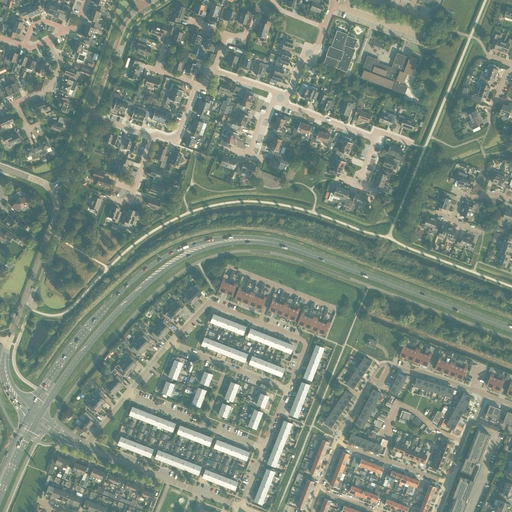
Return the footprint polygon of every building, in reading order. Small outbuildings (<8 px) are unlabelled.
[(101,6),(100,9),(106,11),(107,8),(108,8),(109,6),(104,5),(106,2),(100,0),(96,0),(95,4),(101,6)] [(302,0),(288,0),(287,5),(295,8),(298,2),(301,3),(302,0)] [(318,5),(320,1),(317,0),(309,0),(308,3),(312,5),(310,9),(319,13),(322,6),(318,5)] [(34,6),(31,7),(36,16),(39,14),(39,13),(40,12),(39,9),(42,8),(38,1),(33,3),(34,6)] [(198,4),(195,13),(201,15),(203,9),(206,10),(208,3),(202,1),(201,5),(198,4)] [(53,15),(57,4),(55,3),(53,6),(50,5),(51,3),(48,2),(46,9),(49,10),(47,14),(51,15),(51,14),(53,15)] [(209,15),(215,17),(219,7),(212,5),(213,3),(210,2),(208,7),(211,8),(209,15)] [(58,18),(61,9),(58,8),(59,5),(57,4),(53,15),(54,15),(54,17),(58,18)] [(61,9),(58,18),(61,19),(62,18),(64,19),(65,16),(68,17),(70,10),(67,9),(68,8),(65,6),(64,10),(61,9)] [(171,15),(170,19),(178,22),(179,18),(183,19),(184,15),(183,15),(185,8),(176,6),(173,16),(171,15)] [(36,16),(31,7),(26,9),(26,8),(20,10),(23,17),(28,14),(30,17),(31,16),(32,18),(36,16)] [(108,12),(106,11),(100,9),(99,12),(93,9),(91,15),(100,18),(101,15),(106,17),(108,12)] [(223,18),(222,19),(226,21),(227,19),(232,21),(235,13),(226,10),(223,18)] [(241,13),(238,22),(245,24),(247,18),(251,19),(253,13),(247,11),(246,14),(241,13)] [(98,23),(100,18),(91,15),(89,20),(95,22),(94,25),(100,27),(101,24),(98,23)] [(14,23),(13,26),(22,29),(24,25),(23,25),(23,23),(20,22),(21,19),(15,17),(13,17),(11,22),(14,23)] [(271,22),(261,19),(259,27),(260,27),(257,36),(261,37),(260,41),(266,42),(267,39),(265,38),(271,22)] [(101,28),(100,27),(94,25),(93,28),(87,26),(85,31),(94,34),(96,29),(100,31),(101,28)] [(22,29),(13,26),(12,29),(9,28),(8,30),(10,30),(9,33),(8,36),(14,39),(16,33),(19,34),(20,32),(21,33),(22,29)] [(161,29),(153,26),(152,27),(151,26),(149,27),(148,30),(149,32),(151,33),(150,33),(161,37),(162,36),(165,37),(168,28),(162,26),(161,29)] [(174,28),(171,27),(168,34),(172,35),(172,34),(174,34),(173,38),(174,38),(173,41),(178,43),(179,40),(183,41),(185,34),(183,33),(173,30),(174,28)] [(89,38),(88,41),(90,42),(96,44),(97,41),(92,39),(94,34),(85,31),(83,36),(89,38)] [(347,35),(338,31),(331,48),(333,48),(330,56),(327,55),(324,64),(335,68),(335,66),(337,67),(337,68),(347,71),(355,49),(353,49),(354,47),(357,40),(349,37),(347,36),(347,35)] [(201,36),(194,34),(190,44),(194,45),(194,43),(197,44),(196,48),(198,48),(196,55),(197,56),(200,49),(199,49),(202,42),(199,41),(201,36)] [(494,50),(500,52),(504,42),(499,41),(501,36),(496,34),(494,40),(497,41),(494,50)] [(139,37),(136,47),(140,48),(138,53),(147,56),(150,48),(144,46),(146,40),(139,37)] [(199,49),(200,49),(202,50),(203,46),(206,47),(206,49),(209,50),(212,42),(209,41),(209,39),(206,38),(206,39),(203,38),(202,42),(199,49)] [(283,44),(282,48),(289,50),(290,51),(292,45),(290,44),(291,41),(284,39),(282,43),(283,44)] [(504,42),(500,52),(506,54),(510,45),(511,45),(511,39),(510,39),(508,44),(504,42)] [(90,42),(88,41),(84,40),(83,43),(77,40),(75,46),(84,49),(86,44),(89,45),(90,42)] [(83,52),(84,49),(75,46),(73,51),(79,53),(77,60),(83,62),(87,53),(83,52)] [(281,57),(290,60),(291,54),(288,53),(289,50),(282,48),(281,52),(282,53),(281,57)] [(8,60),(15,62),(15,63),(17,56),(18,54),(11,52),(10,53),(7,52),(4,60),(7,61),(8,60)] [(379,63),(380,62),(380,60),(368,55),(362,70),(364,70),(361,78),(391,89),(391,88),(393,89),(393,90),(405,95),(408,87),(403,85),(404,83),(407,74),(411,75),(415,66),(418,58),(410,55),(409,57),(397,53),(393,63),(394,63),(392,68),(379,63)] [(15,63),(15,62),(14,64),(13,67),(16,68),(18,64),(25,66),(28,58),(21,55),(20,57),(17,56),(15,63)] [(228,65),(235,68),(238,57),(230,55),(229,58),(230,58),(228,65)] [(275,65),(282,67),(283,64),(288,66),(290,60),(281,57),(280,61),(277,61),(275,65)] [(182,66),(185,67),(187,60),(184,59),(183,62),(180,61),(180,59),(177,58),(174,66),(177,68),(176,69),(180,71),(182,66)] [(245,58),(242,68),(248,70),(251,61),(245,58)] [(35,73),(38,65),(35,64),(36,62),(29,59),(26,68),(33,70),(32,72),(35,73)] [(131,67),(128,77),(137,80),(141,68),(136,66),(137,62),(131,59),(129,66),(131,67)] [(187,60),(185,67),(187,67),(185,72),(191,74),(191,72),(193,73),(195,67),(199,69),(200,65),(196,64),(196,65),(192,64),(193,62),(187,60)] [(39,63),(38,65),(35,73),(36,73),(36,72),(43,74),(42,75),(46,77),(48,69),(45,68),(46,66),(39,63)] [(257,64),(254,72),(257,73),(256,75),(260,76),(261,74),(264,74),(267,65),(264,64),(262,68),(259,67),(260,65),(257,64)] [(487,73),(496,76),(499,70),(494,68),(495,66),(489,64),(488,68),(489,68),(487,73)] [(275,69),(273,74),(282,76),(284,71),(281,70),(282,67),(275,65),(274,69),(275,69)] [(78,71),(67,67),(65,74),(74,77),(75,74),(78,75),(79,74),(80,73),(89,76),(91,70),(82,67),(80,71),(79,71),(78,71)] [(481,80),(487,83),(488,80),(494,82),(496,76),(487,73),(486,78),(483,77),(481,80)] [(282,76),(273,74),(272,78),(271,77),(269,82),(276,84),(277,81),(280,82),(282,76)] [(145,85),(157,89),(159,81),(144,76),(142,82),(146,83),(145,85)] [(77,83),(68,79),(66,84),(63,82),(60,91),(68,94),(70,90),(74,91),(77,83)] [(8,86),(12,94),(19,91),(18,89),(21,88),(18,80),(14,82),(15,83),(8,86)] [(480,90),(489,93),(491,87),(486,85),(487,83),(481,80),(480,84),(481,85),(480,90)] [(172,94),(181,97),(183,91),(177,89),(178,85),(172,83),(170,90),(173,91),(172,94)] [(230,88),(230,86),(227,85),(226,86),(221,84),(218,91),(226,94),(226,95),(231,97),(233,89),(230,88)] [(306,99),(307,97),(311,88),(303,84),(299,93),(302,94),(301,97),(306,99)] [(5,97),(12,94),(8,86),(1,89),(1,88),(0,88),(0,93),(1,96),(4,95),(5,97)] [(307,97),(313,99),(314,97),(316,98),(319,91),(317,90),(317,89),(312,86),(311,88),(307,97)] [(242,100),(251,103),(254,97),(247,95),(248,91),(242,89),(240,95),(243,96),(242,100)] [(487,99),(489,93),(480,90),(478,94),(476,94),(472,96),(471,99),(480,102),(481,100),(482,97),(487,99)] [(326,99),(327,96),(329,93),(323,91),(322,92),(319,91),(316,98),(319,99),(318,102),(324,104),(326,99)] [(118,111),(121,102),(118,102),(121,95),(114,93),(111,102),(115,103),(113,109),(118,111)] [(179,103),(181,97),(172,94),(171,97),(168,96),(166,102),(171,104),(172,101),(179,103)] [(66,99),(58,96),(57,99),(59,100),(56,107),(62,110),(62,112),(65,113),(66,113),(67,114),(68,113),(69,112),(69,111),(68,110),(67,109),(66,109),(68,104),(64,102),(66,99)] [(122,103),(121,102),(118,111),(125,113),(127,107),(130,108),(131,105),(132,105),(132,102),(123,99),(122,103)] [(201,101),(199,107),(207,110),(210,104),(214,105),(215,102),(208,99),(207,103),(201,101)] [(330,101),(326,99),(324,104),(322,108),(328,110),(329,107),(332,109),(335,102),(334,102),(334,101),(331,99),(330,100),(330,101)] [(241,110),(242,110),(243,106),(249,108),(251,103),(242,100),(241,103),(239,102),(238,104),(237,104),(235,108),(238,108),(238,109),(241,110)] [(42,101),(31,106),(35,113),(44,109),(45,112),(50,110),(47,103),(44,104),(42,101)] [(354,110),(356,103),(353,102),(353,104),(344,101),(340,113),(349,116),(351,109),(354,110)] [(508,107),(503,105),(500,113),(503,121),(509,118),(508,116),(511,110),(511,111),(511,104),(509,103),(508,107)] [(138,107),(132,105),(131,105),(130,108),(130,111),(133,112),(131,118),(137,120),(141,108),(138,107)] [(152,107),(150,111),(151,112),(154,113),(152,120),(158,122),(161,114),(157,112),(158,109),(152,107)] [(207,110),(199,107),(197,113),(202,115),(201,118),(208,121),(209,117),(205,116),(207,110)] [(150,111),(141,108),(137,120),(143,122),(145,116),(149,117),(150,112),(151,112),(150,111)] [(368,123),(371,115),(361,111),(362,110),(357,108),(355,115),(359,116),(358,119),(368,123)] [(238,119),(247,123),(249,117),(243,114),(244,111),(242,110),(241,110),(238,109),(236,115),(239,116),(238,119)] [(469,115),(471,120),(480,116),(477,110),(473,112),(472,109),(466,112),(467,116),(469,115)] [(164,115),(161,114),(158,122),(163,124),(165,118),(169,119),(171,113),(165,111),(164,115)] [(390,121),(394,123),(396,116),(389,114),(388,117),(382,115),(379,122),(388,125),(390,121)] [(10,115),(0,119),(0,131),(5,129),(4,127),(14,123),(10,115)] [(274,123),(284,126),(285,122),(287,123),(287,121),(289,121),(290,118),(284,115),(283,119),(277,117),(274,123)] [(413,131),(416,122),(406,119),(406,118),(399,115),(397,121),(402,123),(401,126),(413,131)] [(67,119),(60,116),(58,122),(53,121),(51,128),(60,132),(63,124),(65,125),(67,119)] [(480,116),(471,120),(473,125),(472,125),(474,129),(480,126),(478,124),(483,122),(480,116)] [(192,126),(201,129),(203,123),(209,125),(210,121),(203,119),(201,122),(194,119),(192,126)] [(226,126),(232,128),(237,129),(238,126),(245,128),(247,123),(238,119),(237,122),(233,121),(232,124),(227,122),(226,126)] [(301,122),(299,127),(295,125),(292,133),(296,134),(297,131),(303,133),(307,124),(301,122)] [(281,136),(283,137),(284,136),(285,133),(282,132),(284,126),(274,123),(272,128),(279,131),(277,134),(281,136)] [(312,126),(307,124),(303,133),(307,134),(306,137),(308,138),(311,140),(311,141),(313,135),(314,133),(310,132),(312,126)] [(199,135),(201,129),(192,126),(190,132),(197,134),(196,137),(203,140),(204,137),(199,135)] [(226,136),(235,140),(238,134),(231,131),(232,128),(226,126),(225,129),(228,130),(226,136)] [(317,136),(313,135),(311,141),(314,142),(315,142),(320,144),(321,141),(325,132),(319,130),(317,136)] [(104,142),(111,144),(114,136),(110,135),(111,133),(108,131),(107,133),(101,131),(97,141),(104,143),(104,142)] [(331,134),(325,132),(321,141),(327,143),(326,146),(330,148),(332,142),(328,140),(331,134)] [(9,133),(3,136),(6,144),(9,143),(11,146),(21,141),(17,133),(11,136),(9,133)] [(114,136),(111,144),(114,145),(114,147),(117,148),(119,149),(122,142),(119,141),(121,136),(117,135),(117,137),(114,136)] [(342,146),(351,150),(353,144),(349,142),(351,139),(342,135),(340,142),(343,143),(342,146)] [(233,145),(235,140),(226,136),(225,140),(222,138),(220,144),(226,147),(227,143),(233,145)] [(271,143),(280,146),(283,140),(286,142),(286,140),(287,138),(284,136),(283,137),(281,136),(280,139),(273,137),(271,143)] [(194,140),(188,137),(185,145),(193,147),(195,143),(199,145),(201,139),(195,137),(194,140)] [(126,149),(129,151),(132,142),(129,141),(130,139),(126,138),(125,143),(122,142),(119,149),(122,150),(123,146),(127,147),(126,149)] [(37,147),(40,156),(48,153),(47,149),(50,147),(47,140),(39,143),(40,146),(37,147)] [(135,143),(132,142),(129,151),(133,152),(132,153),(135,154),(138,155),(141,149),(138,148),(140,143),(136,141),(135,143)] [(278,152),(280,146),(271,143),(269,149),(276,151),(274,155),(280,157),(282,153),(278,152)] [(33,160),(40,156),(37,147),(33,149),(32,146),(24,150),(27,157),(31,156),(33,160)] [(336,151),(335,154),(341,156),(343,153),(349,155),(351,150),(342,146),(341,149),(337,148),(336,151)] [(401,160),(404,153),(400,152),(401,148),(397,146),(396,148),(390,146),(388,153),(396,156),(395,158),(401,160)] [(164,165),(167,157),(164,155),(166,150),(159,148),(157,153),(156,154),(154,158),(162,161),(161,164),(164,165)] [(180,163),(184,161),(182,157),(180,157),(181,154),(174,152),(172,157),(169,156),(166,163),(171,165),(171,163),(177,165),(178,162),(180,163)] [(341,156),(335,154),(334,158),(337,159),(335,165),(344,168),(346,162),(340,160),(341,156)] [(233,169),(236,160),(232,158),(231,159),(223,156),(220,165),(233,169)] [(127,166),(130,160),(123,158),(121,163),(120,162),(116,171),(120,173),(124,175),(127,166)] [(286,164),(287,161),(280,158),(279,161),(271,159),(269,165),(278,168),(280,162),(286,164)] [(399,166),(401,161),(394,158),(393,161),(386,158),(383,166),(392,169),(394,165),(399,166)] [(254,172),(256,166),(250,164),(250,165),(243,162),(242,165),(239,164),(236,173),(241,175),(242,172),(250,175),(252,171),(254,172)] [(342,174),(344,168),(335,165),(333,171),(330,169),(328,173),(334,175),(336,172),(342,174)] [(169,175),(170,172),(161,168),(160,171),(152,169),(150,175),(159,178),(161,172),(169,175)] [(108,189),(111,180),(102,177),(103,173),(94,170),(93,176),(99,178),(96,185),(108,189)] [(492,183),(497,185),(500,175),(501,176),(502,173),(499,172),(494,170),(491,176),(494,177),(492,183)] [(377,178),(385,182),(387,176),(390,177),(391,173),(384,171),(383,174),(379,172),(377,178)] [(462,189),(466,179),(463,178),(464,175),(459,173),(457,179),(460,180),(457,186),(461,187),(461,188),(462,189)] [(500,175),(497,185),(502,186),(504,180),(507,181),(509,175),(504,174),(503,177),(501,176),(500,175)] [(469,180),(466,179),(462,189),(464,189),(468,190),(470,183),(473,184),(475,179),(470,177),(469,180)] [(385,182),(377,178),(374,185),(379,186),(378,189),(385,192),(389,193),(390,189),(387,188),(388,186),(384,185),(385,182)] [(168,190),(169,186),(161,183),(160,187),(152,184),(149,192),(159,195),(162,188),(168,190)] [(334,195),(340,197),(343,189),(337,187),(334,194),(331,193),(328,200),(332,201),(334,195)] [(344,205),(347,206),(350,199),(347,198),(349,191),(343,189),(340,197),(346,200),(344,205)] [(21,191),(17,192),(15,195),(16,198),(17,200),(12,207),(16,210),(18,207),(23,211),(25,211),(27,208),(27,206),(25,204),(28,200),(24,196),(23,194),(21,191)] [(97,211),(101,199),(98,199),(100,195),(91,192),(88,198),(92,199),(89,208),(97,211)] [(350,199),(347,206),(351,207),(353,202),(359,204),(362,195),(356,193),(353,200),(350,199)] [(442,199),(441,202),(451,205),(451,203),(452,200),(445,197),(446,194),(441,193),(439,198),(442,199)] [(362,195),(359,204),(365,206),(363,211),(366,212),(370,203),(366,202),(368,197),(362,195)] [(158,210),(160,202),(149,199),(147,205),(153,207),(152,208),(158,210)] [(451,205),(441,202),(440,205),(437,204),(435,209),(441,211),(442,208),(448,210),(449,207),(450,207),(451,205)] [(462,207),(461,209),(471,212),(472,210),(475,211),(477,205),(471,203),(470,206),(464,204),(462,208),(462,207)] [(117,222),(120,215),(117,214),(118,209),(111,206),(108,217),(113,219),(113,221),(117,222)] [(505,218),(508,219),(511,210),(511,209),(510,209),(506,208),(504,215),(501,214),(499,219),(504,221),(505,218)] [(133,224),(138,212),(130,209),(127,215),(124,214),(121,223),(126,225),(127,222),(133,224)] [(471,212),(461,209),(461,211),(460,215),(466,217),(465,220),(471,222),(473,217),(470,215),(471,212)] [(14,220),(8,215),(7,216),(7,218),(6,218),(5,218),(4,218),(4,220),(3,221),(11,227),(14,222),(19,226),(22,221),(17,217),(14,220)] [(430,226),(433,217),(431,216),(431,217),(428,215),(425,222),(422,221),(420,226),(426,228),(427,225),(430,226)] [(435,217),(433,217),(430,226),(433,227),(431,231),(437,232),(439,227),(436,226),(438,219),(435,218),(435,217)] [(447,236),(451,227),(449,226),(449,227),(445,225),(443,232),(440,231),(438,236),(443,238),(444,235),(447,236)] [(453,227),(451,227),(447,236),(450,237),(449,240),(454,242),(456,237),(454,236),(456,229),(452,228),(453,227)] [(3,241),(6,241),(7,240),(9,241),(13,236),(7,232),(4,235),(0,231),(0,240),(1,241),(1,240),(3,241)] [(465,245),(469,235),(467,235),(463,234),(461,241),(458,240),(456,245),(461,247),(462,244),(465,245)] [(471,236),(469,235),(465,245),(468,246),(467,249),(472,251),(474,245),(472,244),(474,238),(470,237),(471,236)] [(511,238),(504,236),(502,241),(511,245),(511,243),(511,238)] [(502,241),(501,246),(511,250),(511,248),(511,245),(502,241)] [(501,252),(508,255),(509,251),(511,252),(511,250),(501,246),(499,252),(501,253),(501,252)] [(501,252),(501,253),(499,258),(509,261),(510,258),(511,258),(511,256),(508,255),(501,252)] [(509,261),(499,258),(497,264),(511,269),(511,266),(507,265),(509,261)] [(225,279),(223,278),(218,291),(225,293),(229,284),(224,282),(225,279)] [(233,286),(229,284),(225,293),(232,296),(237,284),(234,283),(233,286)] [(194,288),(190,293),(198,300),(198,299),(202,295),(200,293),(202,290),(196,285),(193,288),(194,288)] [(241,288),(239,287),(234,299),(241,302),(245,292),(240,290),(241,288)] [(249,294),(245,292),(241,302),(248,304),(253,292),(250,291),(249,294)] [(255,293),(253,292),(248,304),(255,307),(258,298),(254,296),(255,293)] [(198,300),(190,293),(186,297),(185,296),(183,299),(189,305),(192,302),(193,304),(197,300),(198,300)] [(263,299),(258,298),(255,307),(262,310),(266,297),(264,297),(263,299)] [(275,299),(273,298),(268,310),(275,313),(279,303),(274,302),(275,299)] [(176,304),(172,308),(180,315),(183,310),(182,309),(184,306),(178,300),(175,303),(176,304)] [(283,305),(279,303),(275,313),(282,316),(287,303),(284,302),(283,305)] [(289,304),(287,303),(282,316),(289,318),(292,309),(288,307),(289,304)] [(180,315),(172,308),(168,313),(167,312),(164,315),(171,321),(173,318),(175,320),(179,316),(180,315)] [(297,311),(292,309),(289,318),(296,321),(300,309),(298,308),(297,311)] [(305,312),(302,312),(297,324),(304,327),(308,317),(304,315),(305,312)] [(215,327),(219,316),(213,314),(210,322),(214,324),(213,326),(215,327)] [(221,326),(224,318),(219,316),(215,327),(217,327),(218,325),(221,326)] [(313,319),(308,317),(304,327),(311,329),(316,317),(314,316),(313,319)] [(318,318),(316,317),(311,329),(318,332),(322,322),(317,321),(318,318)] [(225,331),(229,320),(224,318),(221,326),(225,328),(224,330),(225,331)] [(162,324),(158,328),(166,335),(167,333),(170,330),(168,329),(170,326),(164,320),(161,323),(162,324)] [(232,331),(235,323),(229,320),(225,331),(227,331),(228,329),(232,331)] [(327,324),(322,322),(318,332),(325,335),(330,322),(328,322),(327,324)] [(236,335),(237,333),(240,325),(235,323),(232,331),(235,332),(234,334),(236,335)] [(237,333),(242,335),(246,327),(240,325),(237,333)] [(166,335),(158,328),(154,333),(153,332),(150,335),(157,341),(159,338),(161,340),(164,337),(166,335)] [(252,341),(256,331),(250,329),(247,337),(251,338),(250,340),(252,341)] [(258,341),(261,333),(256,331),(252,341),(252,342),(254,342),(255,339),(258,341)] [(262,346),(266,335),(261,333),(258,341),(261,342),(261,344),(262,346)] [(138,342),(138,343),(146,350),(146,349),(150,345),(148,343),(150,340),(144,334),(141,337),(142,338),(141,339),(140,338),(138,338),(136,340),(138,342)] [(269,345),(272,337),(266,335),(262,346),(264,346),(265,344),(269,345)] [(207,347),(211,337),(209,337),(208,339),(204,337),(201,345),(207,347)] [(212,350),(215,342),(212,340),(213,338),(211,337),(207,347),(212,350)] [(273,350),(277,339),(272,337),(269,345),(272,346),(271,349),(273,350)] [(375,348),(377,342),(369,338),(367,344),(375,348)] [(279,349),(282,341),(277,339),(273,350),(275,350),(276,348),(279,349)] [(217,352),(221,341),(219,341),(219,343),(215,342),(212,350),(217,352)] [(223,354),(226,346),(222,344),(223,342),(222,341),(221,341),(217,352),(223,354)] [(283,354),(288,343),(282,341),(279,349),(283,350),(282,353),(283,354)] [(146,350),(138,343),(134,347),(133,346),(130,349),(137,355),(139,352),(141,354),(145,350),(146,350)] [(293,345),(288,343),(283,354),(286,354),(286,352),(290,353),(293,345)] [(407,344),(404,343),(400,356),(407,358),(410,349),(406,347),(407,344)] [(228,356),(232,345),(230,345),(229,347),(226,346),(223,354),(228,356)] [(233,358),(236,350),(233,349),(234,346),(232,345),(228,356),(233,358)] [(314,350),(325,355),(325,353),(323,352),(324,348),(316,345),(314,350)] [(415,351),(410,349),(407,358),(414,361),(418,349),(416,348),(415,351)] [(239,360),(243,349),(241,349),(240,351),(236,350),(233,358),(239,360)] [(243,349),(239,360),(244,362),(247,354),(244,353),(244,351),(243,349)] [(421,349),(418,349),(414,361),(421,364),(424,354),(419,352),(421,349)] [(324,356),(325,355),(314,350),(312,356),(320,359),(322,356),(324,356)] [(429,356),(424,354),(421,364),(428,366),(432,354),(430,353),(429,356)] [(125,363),(133,370),(133,369),(136,365),(135,363),(137,361),(131,355),(128,358),(129,359),(125,363)] [(254,366),(258,355),(256,355),(255,357),(252,356),(249,364),(254,366)] [(260,368),(263,360),(259,359),(260,357),(259,355),(258,355),(254,366),(260,368)] [(319,362),(320,359),(312,356),(310,361),(321,365),(321,363),(319,362)] [(361,362),(368,367),(372,362),(365,357),(361,362)] [(442,358),(440,357),(435,369),(442,372),(446,362),(441,360),(442,358)] [(265,370),(269,359),(267,359),(266,361),(263,360),(260,368),(265,370)] [(270,372),(273,364),(270,363),(271,361),(269,359),(265,370),(270,372)] [(175,360),(172,366),(183,370),(183,368),(181,367),(182,363),(175,360)] [(320,367),(321,365),(310,361),(308,367),(316,370),(317,366),(320,367)] [(450,364),(446,362),(442,372),(449,374),(453,362),(451,361),(450,364)] [(364,372),(368,367),(361,362),(358,368),(364,372)] [(456,363),(453,362),(449,374),(456,377),(459,367),(455,365),(456,363)] [(132,370),(133,370),(125,363),(121,367),(118,365),(117,366),(116,366),(115,367),(115,368),(114,369),(122,377),(126,373),(128,374),(132,370)] [(276,374),(280,364),(278,364),(277,366),(273,364),(270,372),(276,374)] [(280,364),(276,374),(281,377),(284,368),(281,367),(281,365),(280,364)] [(172,366),(170,371),(178,374),(179,371),(182,372),(183,370),(172,366)] [(464,369),(459,367),(456,377),(463,380),(467,367),(465,366),(464,369)] [(315,373),(316,370),(308,367),(306,372),(317,376),(317,374),(315,373)] [(361,378),(364,372),(358,368),(354,373),(361,378)] [(178,374),(170,371),(168,377),(176,380),(176,379),(179,381),(179,378),(177,378),(178,374)] [(200,374),(199,376),(209,380),(212,375),(204,372),(203,375),(200,374)] [(316,378),(317,376),(306,372),(304,377),(312,380),(313,377),(316,378)] [(357,383),(361,378),(354,373),(351,378),(357,383)] [(397,379),(404,383),(407,377),(400,373),(397,379)] [(493,374),(491,373),(486,386),(494,388),(497,379),(492,377),(493,374)] [(115,379),(111,383),(119,390),(119,389),(123,385),(121,384),(123,381),(117,375),(114,378),(115,379)] [(209,380),(199,376),(199,378),(201,379),(200,383),(207,386),(209,380)] [(353,388),(357,383),(351,378),(347,384),(353,388)] [(502,381),(497,379),(494,388),(501,391),(505,379),(503,378),(502,381)] [(401,389),(404,383),(397,379),(394,385),(401,389)] [(421,388),(423,380),(417,379),(414,386),(421,388)] [(427,390),(429,382),(423,380),(421,388),(427,390)] [(166,381),(164,387),(175,391),(175,389),(173,388),(174,384),(166,381)] [(229,388),(239,392),(240,390),(237,389),(239,385),(231,382),(229,388)] [(300,387),(311,392),(311,390),(309,389),(310,385),(302,382),(300,387)] [(433,392),(435,384),(429,382),(427,390),(433,392)] [(119,390),(111,383),(107,388),(106,387),(104,390),(110,396),(112,393),(114,395),(118,390),(118,391),(119,390)] [(439,394),(442,386),(435,384),(433,392),(439,394)] [(398,395),(401,389),(394,385),(391,391),(398,395)] [(196,393),(203,396),(205,390),(198,387),(198,388),(195,386),(195,389),(197,390),(196,393)] [(445,396),(448,388),(442,386),(439,394),(445,396)] [(175,391),(164,387),(162,393),(170,395),(171,392),(174,393),(175,391)] [(311,392),(300,387),(298,393),(306,396),(307,393),(309,393),(311,392)] [(98,395),(94,400),(102,407),(102,406),(105,402),(104,400),(107,396),(98,388),(97,389),(99,392),(97,395),(98,395)] [(239,392),(229,388),(227,393),(234,396),(236,393),(238,394),(239,392)] [(454,390),(448,388),(445,396),(452,398),(454,390)] [(374,390),(371,396),(378,399),(381,393),(374,390)] [(343,396),(349,401),(353,395),(346,391),(343,396)] [(201,401),(203,396),(196,393),(194,396),(192,395),(191,397),(201,401)] [(233,399),(234,396),(227,393),(225,399),(232,401),(235,402),(236,400),(233,399)] [(255,398),(266,402),(268,396),(260,393),(259,397),(256,396),(255,398)] [(305,399),(306,396),(298,393),(296,398),(307,402),(307,400),(305,399)] [(455,397),(467,403),(471,397),(464,393),(461,398),(456,395),(455,397)] [(346,406),(349,401),(343,396),(339,401),(346,406)] [(378,399),(371,396),(368,401),(375,405),(378,399)] [(199,407),(201,401),(191,397),(190,399),(193,400),(191,404),(199,407)] [(464,410),(467,403),(455,397),(454,398),(460,401),(457,406),(464,410)] [(264,408),(266,402),(255,398),(255,400),(257,401),(256,405),(264,408)] [(305,404),(307,402),(296,398),(294,404),(302,407),(303,403),(305,404)] [(102,407),(94,400),(90,404),(89,404),(86,406),(93,412),(95,409),(97,411),(101,407),(102,407)] [(342,411),(346,406),(339,401),(335,407),(342,411)] [(375,405),(368,401),(365,407),(372,411),(375,405)] [(221,409),(231,413),(231,411),(229,410),(230,406),(223,403),(221,409)] [(300,410),(302,407),(294,404),(292,409),(303,413),(303,411),(300,410)] [(492,417),(495,407),(491,405),(491,406),(489,405),(487,411),(484,410),(481,418),(484,419),(486,415),(492,417)] [(453,413),(460,416),(464,410),(457,406),(454,412),(453,413)] [(133,420),(138,409),(132,407),(129,415),(133,416),(132,419),(133,420)] [(338,417),(342,411),(335,407),(332,412),(338,417)] [(372,411),(365,407),(362,413),(370,416),(371,413),(377,416),(378,414),(372,411)] [(500,409),(495,407),(492,417),(490,420),(496,422),(496,423),(498,424),(501,416),(499,415),(501,410),(499,409),(500,409)] [(252,415),(260,418),(262,412),(254,409),(254,410),(251,408),(251,410),(253,411),(252,415)] [(140,419),(143,411),(138,409),(133,420),(136,420),(136,418),(140,419)] [(230,415),(231,413),(221,409),(218,414),(226,417),(227,414),(230,415)] [(301,415),(303,413),(292,409),(290,414),(298,417),(299,414),(301,415)] [(86,417),(82,422),(90,429),(92,427),(91,427),(94,424),(92,422),(94,419),(86,411),(83,414),(86,417)] [(144,424),(148,413),(143,411),(140,419),(143,421),(142,423),(144,424)] [(411,414),(404,411),(402,411),(400,417),(402,418),(408,421),(411,414)] [(437,425),(439,421),(443,414),(438,411),(432,422),(437,425)] [(454,412),(452,411),(451,412),(453,413),(450,419),(457,423),(460,416),(453,413),(454,412)] [(335,422),(338,417),(332,412),(328,417),(335,422)] [(503,421),(509,424),(511,416),(511,413),(508,412),(508,413),(507,412),(505,418),(502,417),(500,423),(503,424),(503,421)] [(151,423),(154,415),(148,413),(144,424),(146,424),(147,422),(151,423)] [(370,416),(362,413),(359,419),(367,422),(370,416)] [(155,428),(159,417),(154,415),(151,423),(154,425),(153,427),(155,428)] [(257,423),(260,418),(252,415),(251,418),(248,417),(247,419),(257,423)] [(161,428),(165,419),(159,417),(155,428),(157,428),(160,430),(161,428)] [(331,427),(335,422),(328,417),(325,423),(331,427)] [(417,427),(422,422),(416,417),(412,422),(417,427)] [(166,432),(170,422),(165,419),(161,428),(164,429),(164,431),(165,432),(166,432)] [(255,429),(257,423),(247,419),(247,421),(249,422),(248,426),(255,429)] [(367,422),(359,419),(356,424),(364,428),(367,422)] [(453,430),(457,423),(450,419),(446,426),(453,430)] [(380,428),(383,423),(377,420),(374,425),(380,428)] [(282,426),(293,430),(293,428),(291,428),(292,424),(284,421),(282,426)] [(90,429),(82,422),(78,426),(77,425),(75,428),(81,434),(83,431),(85,433),(88,430),(90,429)] [(175,424),(170,422),(166,432),(168,432),(168,431),(172,432),(175,424)] [(181,438),(185,427),(180,425),(177,433),(180,435),(179,437),(181,438)] [(293,431),(293,430),(282,426),(280,432),(288,435),(289,431),(292,432),(293,431)] [(187,438),(191,430),(185,427),(181,438),(183,438),(184,436),(187,438)] [(192,442),(196,432),(191,430),(187,438),(191,439),(190,441),(192,442)] [(489,436),(489,437),(489,434),(479,430),(468,458),(466,457),(461,471),(463,471),(453,498),(456,499),(451,511),(463,511),(467,503),(466,502),(480,466),(476,464),(477,462),(478,463),(488,438),(490,439),(491,438),(491,437),(491,436),(490,436),(489,436)] [(198,442),(201,434),(196,432),(192,442),(192,443),(194,443),(195,440),(198,442)] [(287,438),(288,435),(280,432),(278,437),(289,441),(289,439),(287,438)] [(202,447),(207,436),(201,434),(198,442),(202,443),(201,445),(202,447)] [(355,444),(357,436),(351,434),(348,442),(355,444)] [(123,447),(127,436),(125,436),(124,438),(121,437),(117,445),(123,447)] [(128,449),(131,441),(128,440),(129,437),(127,436),(123,447),(128,449)] [(202,448),(200,453),(202,454),(204,449),(203,449),(205,445),(209,446),(212,438),(207,436),(202,447),(202,448)] [(361,446),(363,439),(357,436),(355,444),(361,446)] [(288,443),(289,441),(278,437),(276,442),(284,445),(285,442),(288,443)] [(393,449),(398,452),(402,443),(398,442),(400,438),(398,437),(396,441),(393,449)] [(441,471),(450,445),(451,444),(449,443),(450,441),(439,437),(438,439),(443,441),(432,468),(429,466),(428,469),(438,473),(439,471),(441,471)] [(367,448),(369,441),(363,439),(361,446),(367,448)] [(134,451),(138,440),(136,440),(135,442),(131,441),(128,449),(134,451)] [(139,453),(142,445),(139,444),(140,442),(138,440),(134,451),(139,453)] [(216,451),(218,453),(222,442),(217,440),(214,448),(217,449),(216,451)] [(317,444),(321,445),(327,448),(329,442),(323,440),(322,443),(318,441),(315,440),(314,443),(317,444)] [(398,452),(404,454),(408,443),(409,441),(407,440),(405,445),(402,443),(398,452)] [(373,451),(375,443),(369,441),(367,448),(373,451)] [(222,442),(218,453),(220,453),(221,451),(224,452),(228,444),(222,442)] [(283,449),(284,445),(276,442),(274,448),(282,451),(285,452),(285,450),(283,449)] [(382,445),(375,443),(373,451),(379,453),(382,445)] [(403,456),(408,458),(411,450),(408,448),(410,444),(408,443),(404,454),(403,456)] [(144,455),(149,444),(146,444),(146,446),(142,445),(139,453),(144,455)] [(149,444),(144,455),(150,457),(153,449),(149,448),(150,446),(149,444)] [(228,444),(224,452),(228,453),(227,456),(229,457),(233,446),(228,444)] [(233,446),(229,457),(231,457),(232,455),(235,456),(238,448),(233,446)] [(408,458),(414,460),(418,447),(417,447),(415,451),(411,450),(408,458)] [(414,460),(419,462),(422,454),(419,452),(420,448),(418,447),(414,460)] [(238,448),(235,456),(239,457),(238,460),(239,461),(244,450),(238,448)] [(280,456),(282,451),(274,448),(272,453),(280,456)] [(160,460),(164,450),(162,449),(162,451),(158,450),(155,458),(160,460)] [(166,462),(169,454),(165,453),(166,451),(165,450),(164,450),(160,460),(166,462)] [(244,450),(239,461),(242,461),(242,459),(246,460),(249,452),(244,450)] [(422,454),(419,462),(424,464),(428,456),(427,456),(429,451),(427,451),(426,455),(422,454)] [(341,457),(347,460),(349,460),(350,458),(348,458),(349,454),(343,452),(341,457)] [(171,464),(175,454),(173,453),(172,456),(169,454),(166,462),(171,464)] [(278,459),(280,456),(272,453),(270,458),(281,462),(281,460),(278,459)] [(176,466),(179,458),(176,457),(177,455),(175,454),(171,464),(176,466)] [(57,467),(60,468),(63,458),(58,456),(55,464),(58,465),(57,467)] [(63,458),(60,468),(59,469),(61,470),(62,469),(63,467),(66,468),(69,461),(63,458)] [(182,468),(186,458),(184,458),(183,460),(179,458),(176,466),(182,468)] [(187,471),(190,462),(187,461),(187,459),(186,458),(182,468),(187,471)] [(279,464),(281,462),(270,458),(268,464),(276,467),(277,463),(279,464)] [(192,473),(196,462),(194,462),(194,464),(190,462),(187,471),(192,473)] [(197,462),(196,462),(192,473),(198,475),(201,467),(197,465),(198,463),(197,462)] [(74,474),(77,475),(81,465),(75,463),(72,470),(75,472),(74,474)] [(81,465),(77,475),(79,476),(80,474),(83,475),(86,467),(81,465)] [(384,467),(378,465),(376,472),(375,474),(377,475),(378,472),(381,474),(384,467)] [(511,467),(507,466),(505,471),(503,474),(511,477),(511,475),(511,467)] [(91,482),(93,483),(94,480),(98,470),(93,468),(90,474),(90,475),(89,478),(92,479),(91,482)] [(208,480),(212,469),(210,469),(209,471),(205,469),(202,477),(208,480)] [(213,482),(216,474),(213,472),(213,470),(212,469),(208,480),(213,482)] [(265,474),(276,479),(276,476),(274,475),(275,472),(267,469),(265,474)] [(104,472),(98,470),(94,480),(97,481),(98,478),(101,480),(104,472)] [(395,479),(397,472),(392,470),(389,477),(392,478),(391,482),(390,482),(389,485),(388,487),(391,488),(392,486),(395,479)] [(218,484),(222,473),(220,473),(220,475),(216,474),(213,482),(218,484)] [(224,486),(227,478),(223,476),(224,474),(222,473),(218,484),(224,486)] [(111,487),(115,477),(110,474),(107,482),(110,483),(109,486),(111,487)] [(274,480),(276,479),(265,474),(263,480),(271,483),(272,479),(274,480)] [(405,485),(406,483),(408,477),(403,475),(400,484),(399,483),(399,485),(398,488),(401,489),(402,486),(401,486),(402,484),(405,485)] [(355,487),(352,486),(349,492),(355,494),(357,488),(359,484),(360,481),(361,478),(358,476),(357,480),(356,483),(355,487)] [(121,479),(115,477),(111,487),(114,488),(115,485),(118,486),(121,479)] [(229,488),(233,477),(231,477),(230,479),(227,478),(224,486),(229,488)] [(235,478),(233,477),(229,488),(234,490),(238,482),(234,481),(235,478)] [(337,487),(339,482),(332,479),(330,485),(337,487)] [(419,481),(414,479),(411,485),(414,486),(417,487),(419,481)] [(511,491),(511,484),(509,484),(510,481),(504,479),(502,484),(505,484),(504,488),(511,491)] [(269,486),(271,483),(263,480),(261,485),(271,489),(272,489),(272,487),(269,486)] [(129,493),(130,491),(133,483),(127,481),(124,488),(127,490),(126,492),(129,493)] [(130,491),(135,493),(138,485),(133,483),(130,491)] [(45,494),(51,496),(54,488),(48,485),(45,494)] [(270,491),(271,489),(261,485),(259,490),(267,493),(268,490),(270,491)] [(374,494),(371,500),(377,502),(379,496),(376,495),(380,486),(377,485),(374,494)] [(51,496),(56,498),(59,490),(54,488),(51,496)] [(505,495),(511,497),(511,496),(511,491),(504,488),(501,493),(499,492),(498,495),(504,498),(505,495)] [(143,501),(145,502),(149,492),(143,489),(140,497),(144,498),(143,501)] [(56,498),(61,500),(65,492),(59,490),(56,498)] [(265,497),(267,493),(259,490),(257,496),(267,500),(268,498),(265,497)] [(93,496),(95,493),(91,491),(90,493),(91,494),(89,498),(90,499),(89,501),(85,500),(82,508),(88,510),(91,502),(93,497),(93,496)] [(65,492),(61,500),(67,502),(70,494),(65,492)] [(149,492),(145,502),(147,502),(148,500),(152,501),(150,506),(147,511),(149,511),(150,511),(153,507),(157,498),(154,496),(155,494),(149,492)] [(390,508),(396,493),(394,492),(393,494),(392,493),(391,496),(392,497),(390,500),(387,499),(385,505),(390,508)] [(396,510),(398,503),(395,502),(396,498),(397,499),(398,496),(399,494),(396,493),(390,508),(396,510)] [(70,494),(67,502),(72,504),(75,496),(70,494)] [(419,500),(423,501),(430,504),(432,498),(426,496),(424,499),(420,498),(421,497),(418,495),(416,498),(419,500)] [(75,496),(72,504),(77,506),(81,498),(75,496)] [(266,501),(267,500),(257,496),(254,501),(262,504),(264,500),(266,501)] [(293,496),(292,499),(295,500),(299,501),(306,504),(308,498),(301,496),(300,499),(296,498),(296,497),(293,496)] [(497,506),(507,510),(509,504),(502,501),(503,499),(497,496),(496,499),(499,500),(497,506)] [(323,504),(329,506),(331,501),(325,498),(323,504)] [(91,502),(88,510),(92,511),(93,511),(96,504),(91,502)]
